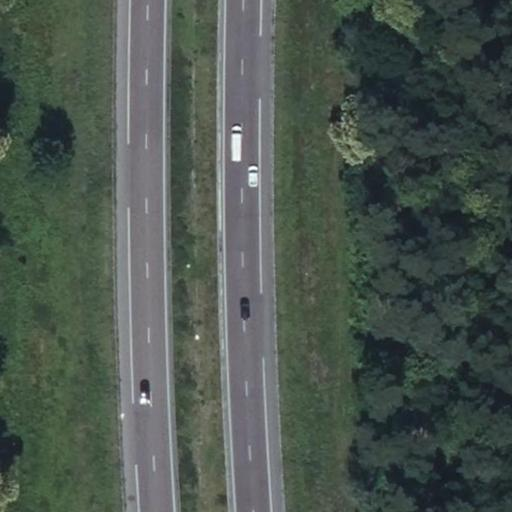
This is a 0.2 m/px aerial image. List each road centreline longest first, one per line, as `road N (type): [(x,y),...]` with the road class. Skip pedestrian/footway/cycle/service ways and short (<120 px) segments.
road 1 (motorway): [(152,0),(142,204),(163,511)]
road 2 (motorway): [(245,511),(235,330),(237,0)]
